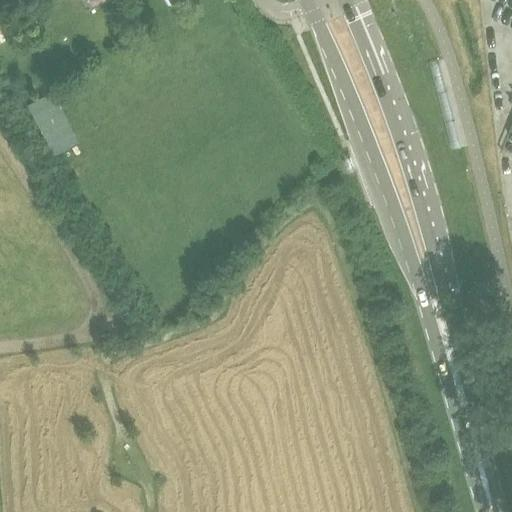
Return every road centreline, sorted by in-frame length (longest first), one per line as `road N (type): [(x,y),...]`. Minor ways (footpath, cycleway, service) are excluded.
road 1 (primary): [(307,0),(454,372)]
road 2 (primary): [(454,372),(434,254),(402,142),(345,0)]
road 3 (primary): [(492,511),(454,372)]
